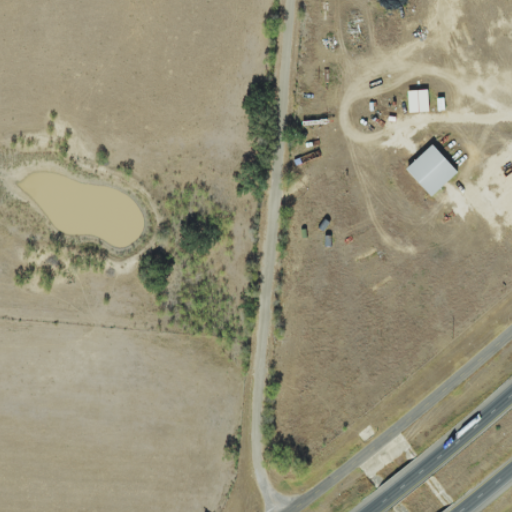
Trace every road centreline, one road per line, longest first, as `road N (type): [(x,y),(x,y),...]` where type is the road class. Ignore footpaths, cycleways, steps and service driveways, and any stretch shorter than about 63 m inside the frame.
road 1 (residential): [(282,511),(255,458),(291,0)]
road 2 (tertiary): [(290,511),(511,325)]
